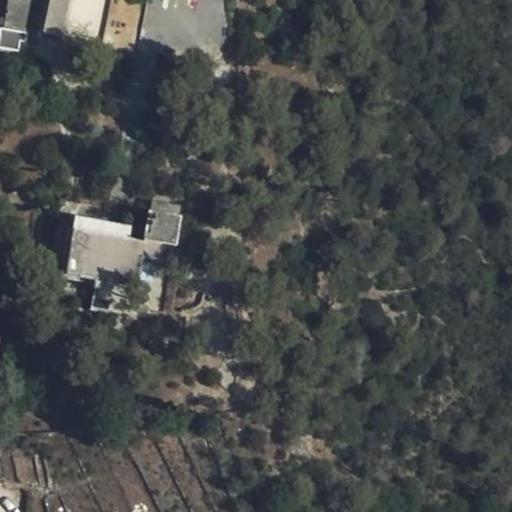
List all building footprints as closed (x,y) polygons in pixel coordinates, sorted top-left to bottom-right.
[(0,38),(15,41),(26,41),(26,32),(23,31),(26,0),(7,0),(3,28),(0,28),(0,38)] [(49,0),(42,33),(58,36),(66,0),(49,0)] [(141,242),(128,240),(73,231),(65,276),(93,280),(108,282),(138,287),(143,259),(172,263),(180,219),(178,216),(180,206),(151,201),(149,212),(146,212),(141,242)] [(75,216),(73,231),(128,240),(130,226),(75,216)] [(107,292),(108,282),(93,280),(92,290),(107,292)]
